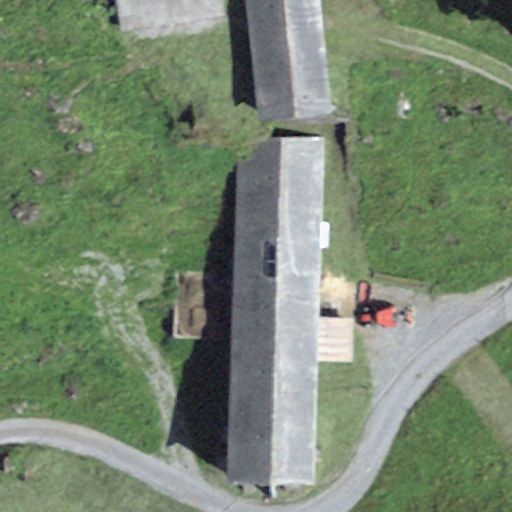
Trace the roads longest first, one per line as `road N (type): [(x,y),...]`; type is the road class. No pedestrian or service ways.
road 1 (track): [(511,314),(447,358),(403,405),(372,475),(334,511)]
road 2 (track): [(221,511),(76,445),(0,440)]
